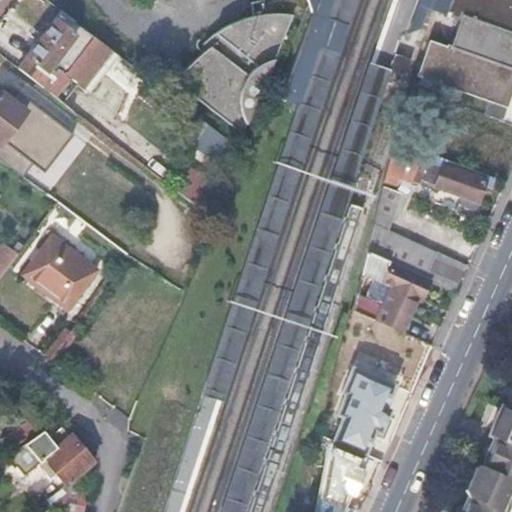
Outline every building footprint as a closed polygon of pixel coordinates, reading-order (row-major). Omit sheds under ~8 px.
[(310,0),(317,17),(323,0),(310,0)] [(511,0),(450,0),(448,7),(464,13),(511,30),(511,0)] [(67,76),(95,37),(61,11),(27,56),(19,68),(64,103),(78,84),(67,76)] [(249,145),(301,23),(291,15),(286,14),(283,14),(280,14),(276,13),(273,13),(270,13),(265,14),(259,14),(255,15),(252,16),(247,17),(240,19),(237,20),(230,23),(227,25),(221,28),(217,31),(213,35),(210,38),(207,40),(207,41),(212,47),(208,50),(201,55),(195,60),(189,66),(181,74),(174,80),(173,82),(249,145)] [(451,48),(429,40),(415,78),(506,111),(511,94),(511,30),(464,13),(451,48)] [(67,76),(78,84),(88,91),(116,54),(95,37),(67,76)] [(27,97),(20,106),(0,91),(0,158),(24,177),(34,163),(47,171),(75,132),(27,97)] [(209,125),(195,144),(236,174),(245,152),(209,125)] [(483,185),(487,175),(420,150),(393,140),(384,179),(390,182),(393,174),(398,176),(418,183),(422,172),(414,168),(416,161),(420,162),(418,167),(427,170),(423,180),(462,194),(458,204),(472,209),(475,208),(483,185)] [(178,191),(216,220),(226,196),(193,172),(178,191)] [(492,188),(496,178),(487,175),(483,185),(492,188)] [(430,279),(457,291),(469,265),(436,251),(434,254),(422,245),(419,248),(409,239),(406,242),(395,233),(392,236),(382,227),(392,216),(395,210),(400,213),(408,195),(382,185),(366,250),(430,279)] [(169,284),(184,295),(208,240),(198,235),(185,226),(153,272),(168,283),(169,284)] [(51,234),(21,274),(67,309),(97,268),(51,234)] [(5,244),(0,250),(0,277),(19,253),(5,244)] [(421,299),(430,279),(366,250),(361,271),(393,285),(384,306),(355,294),(352,310),(403,332),(418,297),(421,299)] [(374,330),(356,367),(393,383),(410,346),(374,330)] [(73,338),(68,334),(54,352),(49,359),(54,363),(73,338)] [(392,388),(358,373),(338,416),(346,415),(339,437),(367,450),(373,428),(383,438),(394,417),(382,410),(392,388)] [(506,511),(511,499),(511,394),(506,408),(503,408),(499,410),(491,428),(491,431),(493,435),(481,464),(474,466),(464,488),(467,495),(460,511),(506,511)] [(0,437),(0,440),(9,453),(42,430),(32,416),(0,437)] [(70,488),(97,465),(71,432),(68,434),(60,425),(48,435),(43,429),(42,430),(9,453),(6,456),(13,467),(16,465),(23,475),(36,464),(48,478),(55,472),(70,488)] [(325,441),(317,461),(346,472),(354,452),(325,441)] [(51,503),(66,492),(61,487),(47,499),(51,503)] [(84,511),(89,493),(70,488),(66,492),(51,503),(62,511),(84,511)]
